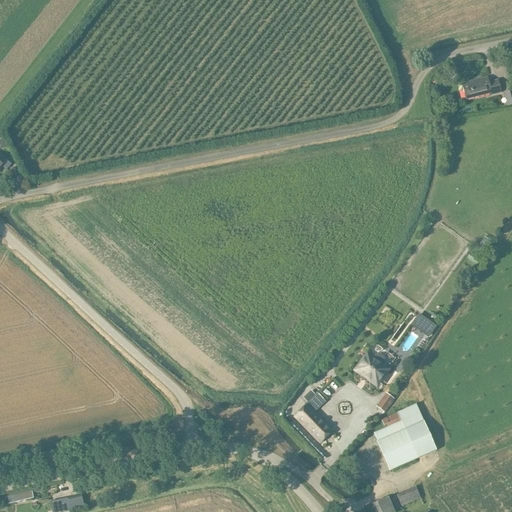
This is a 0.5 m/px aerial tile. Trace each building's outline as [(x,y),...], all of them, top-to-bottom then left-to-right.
[(501,91),(497,79),(488,81),(487,76),(461,83),(466,98),(490,91),(491,94),(501,91)] [(10,164),(0,156),(0,169),(2,167),(6,170),(10,164)] [(430,324),(425,331),(432,336),(436,329),(430,324)] [(374,358),(372,360),(367,355),(355,371),(361,375),(361,376),(363,378),(364,377),(367,379),(367,380),(369,382),(369,381),(376,385),(387,370),(381,366),(382,364),(382,363),(383,362),(383,361),(383,360),(383,359),(382,358),(382,357),(381,357),(380,356),(379,356),(378,356),(377,356),(376,356),(375,357),(374,357),(374,358)] [(324,402),(316,393),(304,405),(306,406),(313,413),(324,402)] [(384,412),(393,399),(385,394),(376,407),(384,412)] [(306,406),(294,417),(319,443),(331,432),(313,413),(306,406)] [(404,430),(401,422),(403,421),(400,412),(381,420),(385,429),(374,434),(378,442),(377,442),(389,471),(436,450),(423,421),(404,430)] [(396,494),(401,506),(420,498),(415,486),(396,494)] [(20,493),(21,500),(33,497),(31,490),(20,493)] [(21,500),(20,493),(7,495),(8,502),(21,500)] [(69,509),(83,506),(81,494),(67,497),(67,498),(50,501),(51,511),(69,511),(70,511),(69,509)] [(393,511),(387,499),(372,505),(375,511),(393,511)]
